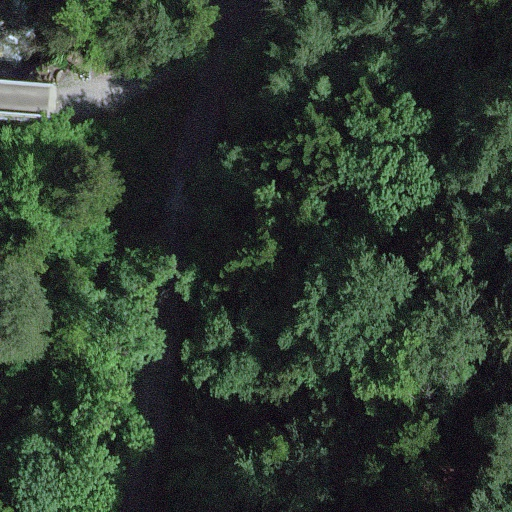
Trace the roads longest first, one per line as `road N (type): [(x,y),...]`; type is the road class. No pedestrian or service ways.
road 1 (track): [(135,511),(215,102),(240,52),(292,0)]
road 2 (track): [(240,52),(201,54),(151,73),(0,80)]
